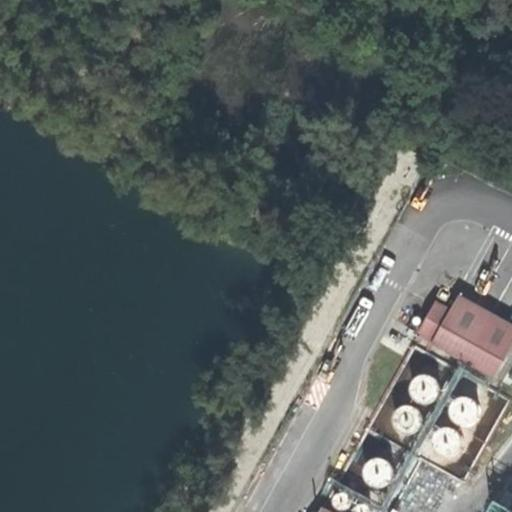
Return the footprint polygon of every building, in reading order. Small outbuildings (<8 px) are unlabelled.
[(425,329),(501,373),(511,354),(511,336),(443,297),(425,329)] [(441,370),(428,369),(418,377),(417,390),(425,400),(438,402),(448,393),(450,380),(441,370)] [(479,390),(466,389),(456,397),(455,410),(463,420),(476,422),(486,413),(487,400),(479,390)] [(422,401),(409,400),(399,408),(398,421),(407,431),(420,432),(430,424),(431,411),(422,401)] [(461,422),(448,421),(438,429),(437,442),(445,452),(458,453),(468,445),(469,432),(461,422)] [(392,453),(379,452),(369,461),(368,474),(376,484),(389,485),(399,477),(400,463),(392,453)] [(353,488),(344,487),(337,492),(336,501),(341,508),(350,509),(357,504),(358,495),(353,488)] [(375,500),(366,499),(359,504),(357,511),(379,511),(380,507),(375,500)]
